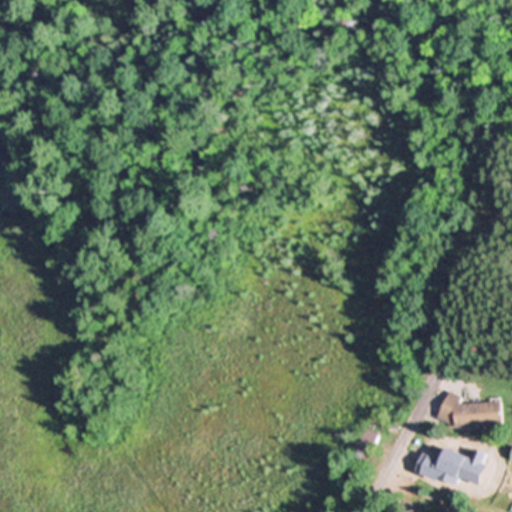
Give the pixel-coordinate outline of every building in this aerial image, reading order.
[(466,396),(463,405),(503,402),(506,425),(488,427),(489,431),(475,432),(475,427),(460,428),(440,418),(451,396),(453,391),(455,391),(466,396)] [(383,431),(379,443),(365,438),(370,426),(383,431)] [(380,446),(378,454),(359,448),(362,440),(380,446)] [(359,465),(352,461),(357,450),(364,454),(359,465)] [(511,477),(505,493),(478,483),(486,461),(499,466),(497,471),(511,477)] [(452,473),(446,488),(421,478),(427,463),(452,473)] [(358,476),(353,489),(346,486),(351,473),(358,476)] [(475,510),(474,511),(444,511),(442,511),(447,498),(475,510)]
